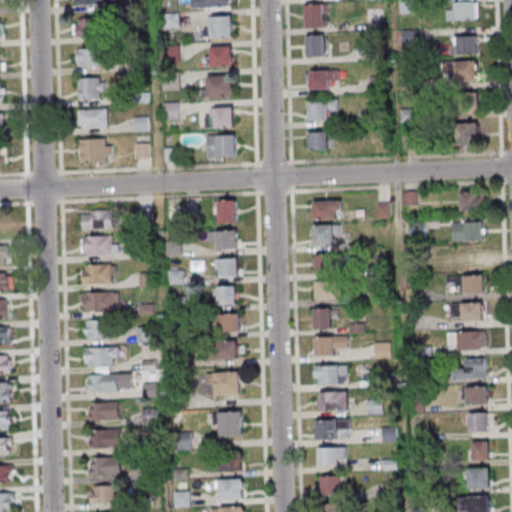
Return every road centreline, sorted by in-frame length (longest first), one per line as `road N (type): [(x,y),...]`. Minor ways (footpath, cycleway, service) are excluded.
road 1 (residential): [(511,167),(0,191)]
road 2 (residential): [(282,511),(266,0)]
road 3 (residential): [(51,511),(36,0)]
